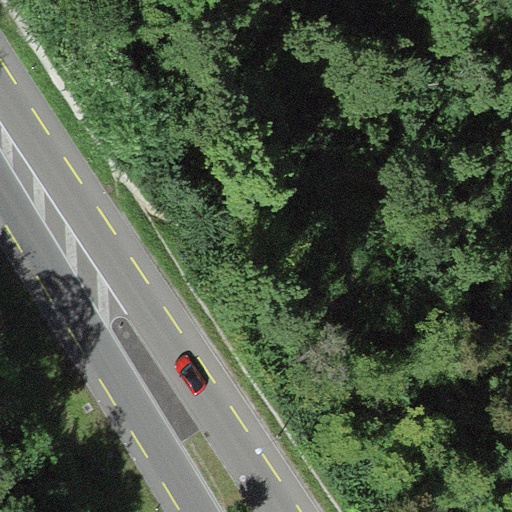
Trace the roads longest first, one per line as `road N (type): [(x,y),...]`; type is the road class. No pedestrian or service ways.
road 1 (primary): [(290,511),(155,304),(15,158)]
road 2 (primary): [(15,158),(95,346),(194,511)]
